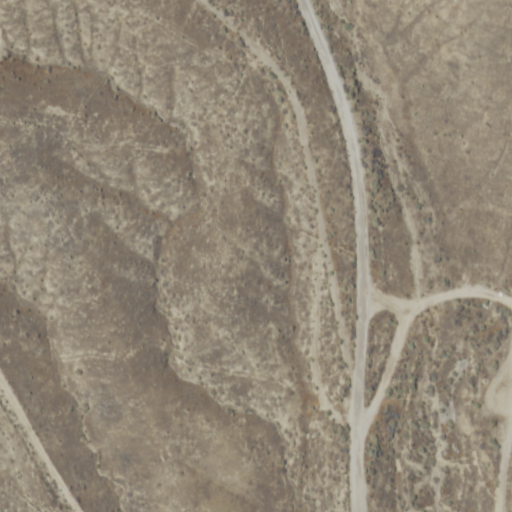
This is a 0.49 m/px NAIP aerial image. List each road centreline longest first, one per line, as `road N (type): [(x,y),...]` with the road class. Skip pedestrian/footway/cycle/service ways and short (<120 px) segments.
road 1 (residential): [(361,511),(358,180),(296,0)]
road 2 (residential): [(511,295),(360,294)]
